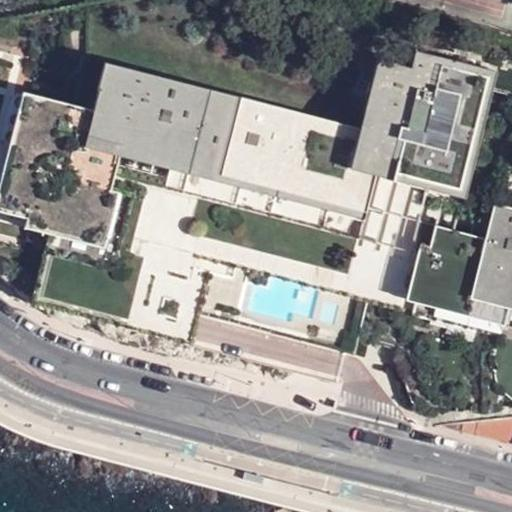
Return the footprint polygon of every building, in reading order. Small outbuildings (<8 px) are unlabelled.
[(374,176),(462,198),(495,72),(415,52),(410,68),(377,60),(359,129),(349,169),(374,176)] [(0,132),(19,67),(0,61),(0,132)] [(323,187),(342,125),(104,63),(93,110),(83,146),(117,155),(363,220),(367,204),(323,187)] [(117,166),(117,155),(83,146),(93,110),(22,92),(0,177),(0,211),(26,219),(24,228),(50,235),(104,248),(119,193),(109,190),(114,176),(117,166)] [(323,187),(367,204),(374,176),(349,169),(359,129),(342,125),(323,187)] [(165,188),(168,178),(117,166),(114,176),(165,188)] [(420,244),(360,228),(358,237),(165,188),(114,176),(109,190),(119,193),(104,248),(50,235),(44,258),(32,303),(191,345),(196,328),(200,313),(221,244),(371,289),(358,338),(376,343),(391,347),(405,300),(420,244)] [(429,247),(435,229),(435,226),(485,238),(493,204),(462,198),(374,176),(367,204),(363,220),(360,228),(420,244),(429,247)] [(511,209),(493,204),(485,238),(483,246),(470,298),(508,308),(511,308),(511,209)] [(435,226),(435,229),(429,247),(420,244),(405,300),(504,325),(508,308),(470,298),(483,246),(485,238),(435,226)] [(442,427),(511,444),(511,417),(442,425),(442,427)]
